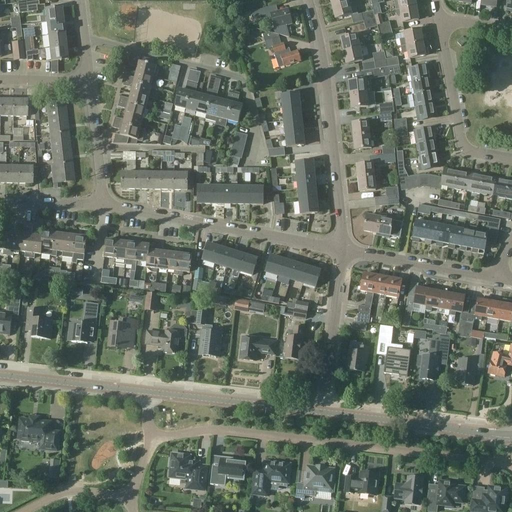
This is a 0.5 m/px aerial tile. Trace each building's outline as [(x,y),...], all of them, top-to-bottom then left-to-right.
[(39,6),(37,0),(34,0),(17,2),(18,7),(18,8),(36,6),(39,6)] [(415,0),(398,0),(401,11),(417,8),(415,0)] [(481,0),(481,6),(496,8),(496,0),(481,0)] [(350,9),(349,2),(333,6),(337,19),(351,16),(351,18),(358,16),(356,8),(350,9)] [(37,12),(36,6),(18,8),(18,14),(37,12)] [(44,17),(39,18),(40,24),(46,24),(62,22),(62,21),(61,8),(45,10),(44,10),(45,17),(44,17)] [(267,8),(252,12),(253,19),(269,15),(267,8)] [(417,8),(401,11),(395,12),(396,17),(402,16),(403,23),(419,20),(417,8)] [(274,22),(270,23),(272,30),(292,25),(287,10),(272,14),(274,22)] [(373,11),(361,14),(363,23),(375,20),(373,11)] [(239,15),(231,17),(231,23),(239,25),(239,15)] [(377,27),(375,20),(363,23),(365,30),(377,27)] [(62,22),(46,24),(47,36),(64,34),(62,22)] [(20,23),(10,25),(11,30),(15,29),(16,39),(21,38),(20,23)] [(389,23),(377,26),(377,27),(380,35),(391,32),(389,23)] [(403,34),(395,36),(396,41),(399,40),(400,48),(407,46),(423,43),(421,30),(403,33),(403,34)] [(393,38),(391,32),(380,35),(381,41),(393,38)] [(64,34),(47,36),(49,49),(65,47),(64,34)] [(357,36),(342,39),(345,52),(360,49),(365,48),(363,42),(359,43),(357,36)] [(278,38),(264,42),(267,49),(272,48),(279,69),(301,62),(297,52),(291,54),(289,49),(285,51),(283,45),(280,46),(278,38)] [(462,38),(461,39),(457,44),(461,48),(466,42),(462,38)] [(23,61),(20,43),(9,44),(11,62),(23,61)] [(407,46),(400,48),(402,54),(407,53),(408,60),(426,57),(426,56),(428,56),(428,54),(428,51),(427,50),(425,50),(424,44),(423,43),(407,46)] [(65,47),(49,49),(51,62),(67,60),(65,47)] [(363,61),(360,49),(345,52),(347,65),(363,61)] [(25,53),(26,61),(32,61),(31,56),(39,55),(39,51),(37,51),(37,50),(31,51),(31,52),(25,53)] [(392,51),(385,52),(387,59),(393,58),(392,51)] [(157,67),(139,62),(141,57),(129,54),(126,65),(137,68),(135,73),(136,74),(154,78),(155,78),(157,77),(159,70),(158,68),(156,68),(157,67)] [(384,54),(373,55),(375,71),(386,69),(385,61),(384,54)] [(398,59),(385,61),(386,69),(399,67),(398,59)] [(172,66),(171,72),(179,74),(180,68),(172,66)] [(399,67),(386,69),(388,78),(400,76),(399,67)] [(411,83),(430,79),(428,67),(409,70),(411,83)] [(386,69),(375,71),(377,79),(388,78),(386,69)] [(125,76),(124,82),(133,84),(151,88),(156,90),(156,86),(154,78),(136,74),(135,79),(125,76)] [(172,79),(169,87),(174,89),(178,81),(172,79)] [(430,79),(411,83),(414,96),(432,93),(430,79)] [(364,81),(350,83),(346,83),(347,92),(351,91),(351,96),(367,94),(372,94),(371,80),(364,81)] [(185,91),(179,90),(175,107),(186,110),(193,82),(188,81),(185,91)] [(133,84),(124,82),(123,86),(132,89),(131,94),(148,99),(151,88),(133,84)] [(193,82),(186,110),(196,113),(198,107),(201,96),(195,94),(198,84),(193,82)] [(201,96),(198,107),(196,113),(206,116),(214,88),(208,86),(206,97),(201,96)] [(214,88),(206,116),(205,121),(216,123),(217,118),(221,101),(216,99),(219,89),(214,88)] [(217,118),(216,123),(215,126),(225,128),(227,121),(235,93),(229,92),(227,102),(222,101),(221,101),(217,118)] [(235,93),(227,121),(228,121),(238,124),(243,106),(238,105),(237,105),(240,94),(235,93)] [(435,105),(432,93),(414,96),(416,108),(435,105)] [(120,97),(118,102),(128,105),(145,109),(148,99),(131,94),(129,100),(120,97)] [(285,109),(301,107),(300,94),(283,96),(285,109)] [(369,108),(367,94),(351,96),(352,110),(369,108)] [(13,119),(13,102),(0,102),(0,119),(13,119)] [(13,102),(13,119),(26,118),(26,102),(13,102)] [(145,109),(118,102),(117,108),(127,110),(125,115),(143,120),(145,109)] [(48,120),(66,118),(65,109),(64,103),(46,105),(48,120)] [(378,114),(391,113),(393,113),(393,104),(379,105),(379,114),(378,114)] [(435,105),(416,108),(418,122),(437,118),(435,105)] [(303,120),(301,107),(285,109),(286,122),(303,120)] [(391,113),(378,114),(379,123),(391,122),(391,113)] [(124,121),(114,118),(113,123),(140,130),(143,120),(125,115),(125,116),(124,121)] [(66,118),(48,120),(50,135),(68,133),(66,118)] [(304,133),(303,120),(286,122),(287,135),(304,133)] [(394,130),(407,129),(406,120),(393,121),(394,130)] [(120,137),(113,135),(111,145),(136,145),(137,142),(142,143),(145,131),(140,130),(113,123),(112,128),(121,131),(120,137)] [(369,123),(353,124),(354,138),(370,136),(372,136),(372,129),(369,129),(369,123)] [(172,139),(172,140),(177,141),(181,128),(175,126),(172,139)] [(187,129),(181,128),(177,141),(182,142),(183,143),(185,135),(187,129)] [(432,128),(413,132),(415,146),(416,145),(435,142),(432,128)] [(407,137),(407,129),(394,130),(395,138),(407,137)] [(68,133),(50,135),(51,150),(70,148),(68,133)] [(235,133),(234,139),(246,142),(247,136),(241,135),(235,133)] [(304,133),(287,135),(289,148),(305,147),(304,133)] [(370,136),(354,138),(356,151),(371,150),(370,142),(373,141),(372,136),(370,136)] [(198,147),(200,141),(189,138),(188,146),(190,147),(198,147)] [(246,142),(234,139),(232,145),(244,148),(246,142)] [(437,155),(435,142),(416,145),(419,158),(437,155)] [(232,145),(231,151),(243,154),(244,148),(232,145)] [(394,146),(381,147),(382,156),(394,155),(394,146)] [(72,163),(70,148),(51,150),(53,165),(72,163)] [(272,150),(268,151),(269,158),(284,157),(283,149),(272,150)] [(213,153),(206,151),(204,164),(210,165),(213,153)] [(243,154),(231,151),(229,157),(239,159),(241,160),(243,154)] [(394,155),(382,156),(383,164),(383,165),(395,163),(394,155)] [(420,165),(417,165),(418,173),(440,169),(437,155),(419,158),(420,164),(420,165)] [(239,159),(229,157),(227,164),(228,164),(237,167),(238,167),(239,159)] [(298,176),(315,174),(313,161),(296,163),(298,176)] [(72,163),(53,165),(51,165),(53,184),(60,184),(74,182),(72,163)] [(370,165),(357,166),(359,180),(374,178),(378,177),(377,172),(374,172),(373,165),(373,163),(370,164),(370,165)] [(19,168),(6,167),(5,184),(19,184),(19,168)] [(32,168),(19,168),(19,184),(32,184),(32,178),(32,168)] [(441,187),(440,190),(446,192),(447,188),(454,190),(458,171),(445,169),(443,179),(441,187)] [(458,171),(454,190),(467,192),(471,173),(458,171)] [(471,173),(467,192),(480,194),(483,176),(471,173)] [(135,190),(135,174),(122,174),(122,190),(135,190)] [(135,174),(135,190),(148,190),(148,174),(135,174)] [(162,174),(148,174),(148,190),(161,191),(162,174)] [(175,174),(162,174),(161,191),(175,191),(175,174)] [(188,175),(175,174),(175,191),(188,191),(188,175)] [(315,174),(298,176),(292,177),(292,183),(298,183),(299,189),(316,187),(315,174)] [(429,188),(431,176),(423,175),(424,187),(429,188)] [(437,178),(431,176),(429,188),(435,190),(437,178)] [(483,176),(480,194),(493,197),(496,178),(483,176)] [(376,191),(374,178),(359,180),(360,193),(376,191)] [(407,190),(405,178),(399,180),(401,192),(407,190)] [(437,178),(435,190),(440,191),(440,190),(441,187),(443,179),(437,178)] [(496,178),(493,197),(505,199),(509,180),(496,178)] [(224,189),(224,204),(237,205),(237,189),(237,185),(232,185),(232,189),(224,189)] [(317,200),(316,187),(299,189),(300,202),(317,200)] [(211,204),(211,188),(198,188),(198,204),(211,204)] [(224,189),(211,188),(211,204),(224,204),(224,189)] [(387,198),(398,196),(398,188),(385,189),(386,197),(374,199),(387,198)] [(237,189),(237,205),(243,205),(250,205),(250,189),(248,189),(237,189)] [(250,189),(250,205),(263,205),(263,189),(250,189)] [(399,205),(398,196),(387,198),(388,206),(399,205)] [(387,198),(374,199),(375,208),(388,206),(387,198)] [(317,200),(300,202),(302,215),(318,214),(317,200)] [(438,200),(437,206),(451,209),(452,203),(451,203),(438,200)] [(279,205),(274,205),(275,216),(284,215),(283,204),(279,205)] [(430,212),(431,207),(418,205),(417,214),(429,216),(430,212)] [(377,234),(380,219),(367,216),(364,231),(377,234)] [(488,218),(487,223),(487,224),(499,227),(500,220),(488,218)] [(380,219),(377,234),(383,235),(383,237),(389,238),(389,236),(400,239),(403,223),(393,221),(380,219)] [(416,222),(413,238),(412,242),(417,243),(418,239),(425,240),(428,224),(416,222)] [(437,242),(436,247),(441,248),(442,243),(448,244),(449,244),(452,228),(452,224),(446,223),(446,227),(440,226),(437,242)] [(428,224),(425,240),(424,244),(429,245),(430,241),(437,242),(440,226),(428,224)] [(499,227),(487,224),(486,230),(498,232),(499,227)] [(460,247),(460,251),(465,252),(466,247),(472,249),(475,232),(476,228),(469,227),(469,231),(463,230),(460,247)] [(449,244),(448,244),(448,249),(453,250),(453,245),(460,247),(463,230),(452,228),(449,244)] [(486,230),(485,234),(487,235),(487,236),(497,238),(498,232),(486,230)] [(7,257),(10,233),(0,231),(0,249),(3,250),(2,256),(7,257)] [(42,237),(40,255),(41,250),(47,251),(46,256),(51,256),(52,251),(54,234),(43,232),(42,237)] [(475,232),(472,249),(471,253),(476,254),(477,250),(484,251),(483,255),(484,255),(486,243),(495,244),(497,238),(487,236),(487,235),(485,234),(475,232)] [(10,233),(7,257),(12,257),(13,251),(19,252),(21,234),(10,233)] [(32,236),(21,234),(19,252),(25,253),(24,258),(29,259),(32,236)] [(54,234),(52,251),(63,253),(65,235),(54,234)] [(65,235),(63,253),(69,253),(68,257),(73,258),(76,236),(65,235)] [(32,236),(29,259),(34,259),(35,254),(40,255),(42,237),(32,236)] [(76,236),(73,258),(72,263),(77,263),(78,260),(84,260),(87,238),(76,236)] [(116,259),(118,241),(107,240),(105,258),(115,259),(116,259)] [(116,259),(115,259),(115,264),(120,265),(121,260),(127,260),(129,243),(118,241),(116,259)] [(129,243),(127,260),(126,267),(132,267),(132,273),(136,274),(137,268),(137,262),(140,244),(129,243)] [(140,244),(137,262),(137,268),(141,268),(142,262),(148,263),(149,250),(150,245),(140,244)] [(215,265),(220,249),(208,245),(203,261),(215,265)] [(233,253),(220,249),(215,265),(228,269),(233,253)] [(149,250),(148,263),(147,268),(153,269),(153,273),(158,274),(158,270),(161,252),(149,250)] [(171,253),(161,252),(158,270),(169,271),(171,253)] [(171,253),(169,271),(179,272),(182,254),(171,253)] [(233,253),(228,269),(234,271),(232,277),(239,279),(240,272),(245,257),(233,253)] [(192,256),(182,254),(179,272),(190,274),(192,256)] [(278,276),(283,260),(270,256),(266,272),(278,276)] [(245,257),(240,272),(253,276),(258,261),(245,257)] [(296,264),(283,260),(278,276),(291,280),(296,264)] [(296,264),(291,280),(303,283),(308,268),(296,264)] [(321,272),(308,268),(303,283),(316,287),(321,272)] [(364,274),(361,291),(367,292),(365,303),(371,304),(373,294),(376,277),(364,274)] [(376,277),(373,294),(377,294),(379,295),(380,295),(379,300),(385,301),(386,296),(389,279),(376,277)] [(389,279),(386,296),(398,298),(401,281),(389,279)] [(199,292),(200,287),(200,282),(194,281),(192,291),(199,292)] [(408,297),(402,327),(409,328),(412,312),(412,313),(413,309),(419,310),(420,306),(423,306),(426,307),(428,297),(429,290),(430,287),(425,286),(424,289),(417,288),(418,284),(417,284),(417,285),(417,286),(417,288),(415,298),(408,297)] [(191,288),(183,287),(182,295),(190,296),(191,288)] [(425,309),(425,311),(430,312),(431,312),(432,308),(434,308),(438,309),(441,292),(441,289),(437,288),(436,291),(430,290),(429,290),(428,297),(426,307),(425,309)] [(438,309),(437,314),(443,315),(444,310),(445,310),(447,311),(449,311),(453,295),(453,291),(448,290),(447,294),(442,293),(441,292),(438,309)] [(449,311),(448,316),(455,317),(456,312),(461,313),(462,313),(464,299),(464,298),(465,297),(465,293),(460,292),(459,296),(453,295),(449,311)] [(0,315),(0,333),(10,335),(12,319),(11,319),(12,308),(19,309),(20,294),(8,293),(5,313),(4,313),(4,316),(0,315)] [(157,295),(147,294),(145,312),(155,313),(157,295)] [(474,320),(474,321),(481,322),(482,317),(487,318),(490,301),(490,298),(486,297),(485,301),(478,299),(479,296),(478,296),(478,299),(477,301),(477,302),(475,316),(474,320)] [(490,301),(487,318),(498,320),(502,304),(502,300),(498,299),(497,303),(490,302),(490,301)] [(249,302),(235,300),(233,310),(247,312),(249,302)] [(502,304),(498,320),(510,322),(511,313),(511,301),(509,301),(508,305),(502,304)] [(296,305),(295,310),(307,313),(308,304),(297,302),(296,305)] [(69,333),(68,342),(88,344),(89,337),(89,331),(95,332),(96,326),(98,305),(86,304),(83,324),(77,324),(76,333),(69,333)] [(364,307),(358,307),(357,315),(370,316),(370,308),(364,307)] [(307,313),(286,309),(281,308),(280,315),(281,316),(290,317),(305,320),(307,313)] [(396,309),(393,325),(400,327),(403,310),(396,309)] [(46,320),(39,319),(40,311),(28,310),(26,327),(33,328),(32,338),(51,340),(53,321),(46,320)] [(197,311),(196,325),(202,326),(206,326),(207,312),(197,311)] [(357,315),(356,323),(367,324),(369,324),(370,316),(357,315)] [(127,320),(127,326),(112,325),(110,347),(125,349),(126,342),(134,342),(137,321),(127,320)] [(461,321),(457,338),(464,338),(467,322),(461,321)] [(352,322),(351,330),(366,332),(367,324),(356,323),(352,322)] [(467,322),(464,338),(466,339),(470,339),(473,323),(467,322)] [(147,333),(146,345),(163,347),(162,353),(177,355),(178,343),(186,344),(187,331),(183,327),(175,325),(170,329),(170,333),(165,332),(165,335),(147,333)] [(423,325),(422,330),(432,331),(432,334),(434,335),(434,332),(435,326),(423,325)] [(202,331),(199,355),(219,358),(222,334),(211,333),(212,327),(206,326),(202,326),(202,331)] [(434,332),(434,335),(445,336),(446,333),(447,328),(440,327),(439,332),(434,332)] [(288,339),(285,360),(297,361),(300,342),(302,342),(303,330),(294,329),(294,332),(289,332),(289,339),(288,339)] [(276,342),(259,340),(242,338),(239,360),(255,362),(256,354),(274,356),(276,342)] [(419,357),(418,367),(422,367),(421,379),(436,381),(437,373),(438,374),(439,367),(438,366),(438,365),(439,354),(449,355),(451,339),(440,338),(440,342),(432,341),(430,354),(432,354),(431,357),(423,357),(423,358),(419,357)] [(470,339),(466,339),(466,347),(475,348),(476,340),(470,339)] [(349,351),(346,371),(364,373),(365,362),(368,362),(369,348),(362,347),(363,344),(350,343),(349,351)] [(485,345),(479,344),(477,355),(484,356),(485,345)] [(488,375),(503,380),(507,367),(511,368),(511,347),(510,347),(507,359),(493,355),(488,375)] [(387,348),(384,374),(391,375),(392,371),(399,372),(399,377),(407,378),(410,351),(387,348)] [(476,362),(460,360),(457,384),(473,386),(476,362)] [(42,442),(41,449),(41,450),(48,451),(48,449),(57,450),(56,452),(57,452),(59,433),(50,432),(50,424),(38,422),(38,420),(30,419),(30,421),(21,420),(19,440),(21,440),(21,442),(29,443),(29,441),(42,442)] [(206,468),(198,467),(198,464),(189,463),(189,458),(182,457),(182,455),(174,455),(174,456),(171,456),(171,459),(170,459),(169,467),(170,468),(169,479),(181,480),(180,485),(193,486),(192,490),(204,492),(206,468)] [(219,468),(212,467),(210,486),(225,487),(226,477),(242,479),(244,461),(232,459),(232,461),(220,459),(219,468)] [(263,478),(254,477),(252,496),(268,497),(270,483),(279,484),(279,487),(287,488),(287,485),(289,485),(291,466),(284,465),(284,466),(275,465),(275,464),(265,463),(263,478)] [(332,494),(334,494),(335,485),(333,485),(335,471),(325,470),(325,468),(317,467),(317,469),(307,468),(305,486),(298,485),(296,499),(305,500),(305,497),(315,498),(316,492),(332,494)] [(347,478),(345,494),(354,495),(354,493),(359,494),(359,496),(376,498),(378,476),(361,474),(360,481),(355,480),(356,479),(347,478)] [(396,486),(395,499),(396,499),(406,500),(411,501),(411,505),(419,506),(420,497),(422,497),(423,489),(421,489),(422,481),(422,480),(408,478),(408,484),(404,487),(396,486)] [(466,489),(456,488),(456,484),(440,483),(438,500),(430,499),(428,511),(437,511),(438,506),(445,507),(445,505),(454,506),(454,503),(464,504),(466,489)] [(509,494),(507,494),(507,490),(490,488),(489,497),(483,496),(483,503),(473,502),(472,511),(504,511),(506,503),(508,503),(509,494)] [(382,511),(390,511),(392,498),(385,497),(382,511)]
